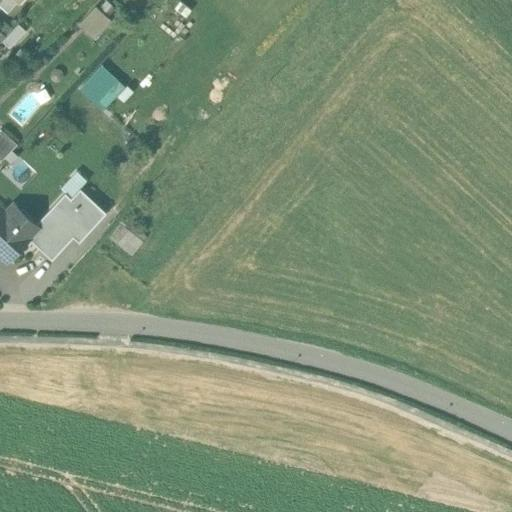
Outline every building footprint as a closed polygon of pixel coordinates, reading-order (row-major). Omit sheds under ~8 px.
[(96,5),(79,23),(95,38),(112,20),(108,16),(116,7),(108,0),(106,0),(99,8),(96,5)] [(17,144),(0,129),(0,128),(0,161),(1,162),(17,144)] [(39,227),(31,236),(54,257),(74,234),(80,240),(106,212),(80,188),(71,198),(64,192),(35,224),(39,227)] [(0,252),(8,260),(31,236),(39,227),(35,224),(23,212),(15,221),(0,207),(0,252)] [(123,222),(111,236),(131,253),(143,238),(123,222)]
